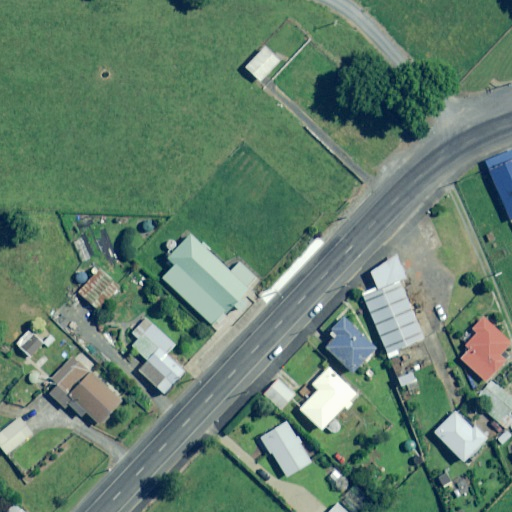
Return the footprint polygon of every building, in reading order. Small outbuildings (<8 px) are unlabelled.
[(283,62),(268,48),(248,68),(263,83),(283,62)] [(511,151),(483,164),(504,213),(511,208),(511,151)] [(219,274),(176,230),(148,257),(159,268),(146,281),(191,328),(243,278),(229,264),(219,274)] [(94,260),(85,238),(76,242),(86,263),(94,260)] [(396,249),(369,259),(377,278),(404,267),(396,249)] [(422,331),(399,271),(359,287),(383,347),(422,331)] [(108,305),(123,288),(108,275),(87,300),(102,312),(108,305)] [(377,340),(344,308),(329,323),(335,329),(325,339),(352,365),(377,340)] [(509,335),(481,309),(470,321),(474,325),(463,337),(466,341),(458,350),(484,375),(504,355),(497,348),(509,335)] [(153,328),(145,321),(133,333),(141,340),(135,347),(150,362),(141,371),(166,396),(188,373),(169,355),(177,347),(156,326),(153,328)] [(46,344),(36,335),(28,344),(24,341),(19,346),(33,359),(47,345),(51,349),(58,341),(53,337),(46,344)] [(102,426),(125,403),(93,373),(97,369),(81,354),(55,382),(60,387),(52,395),(67,409),(71,405),(84,418),(89,413),(102,426)] [(349,382),(324,358),(308,375),(314,380),(295,400),(318,421),(343,394),(340,391),(349,382)] [(419,380),(410,366),(397,375),(406,389),(419,380)] [(288,386),(273,371),(259,386),(274,400),(288,386)] [(508,410),(511,413),(511,394),(486,375),(478,387),(489,395),(482,404),(501,419),(508,410)] [(483,433),(453,403),(431,425),(461,455),(483,433)] [(305,451),(280,413),(254,429),(280,468),(305,451)] [(36,436),(23,418),(0,435),(0,443),(9,456),(36,436)] [(353,485),(339,471),(332,479),(345,493),(353,485)] [(350,511),(332,495),(315,511),(350,511)]
